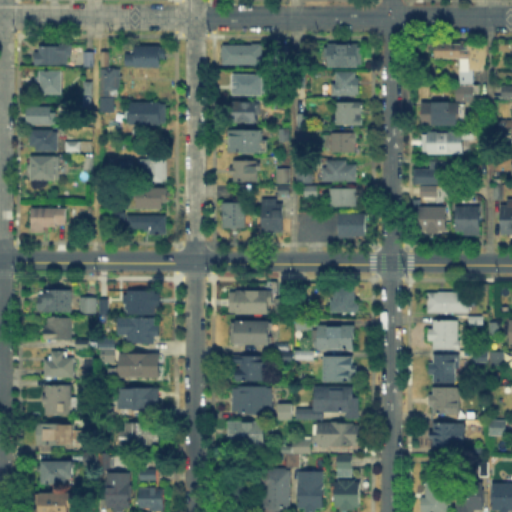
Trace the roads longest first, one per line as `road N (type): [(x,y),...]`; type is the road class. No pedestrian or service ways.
road 1 (tertiary): [(0,261),(511,265)]
road 2 (residential): [(192,511),(194,0)]
road 3 (residential): [(0,511),(2,0)]
road 4 (residential): [(390,511),(389,0)]
road 5 (residential): [(0,15),(293,17)]
road 6 (residential): [(293,17),(511,18)]
